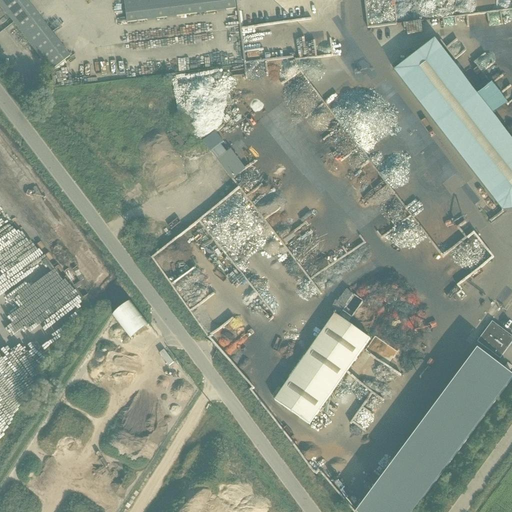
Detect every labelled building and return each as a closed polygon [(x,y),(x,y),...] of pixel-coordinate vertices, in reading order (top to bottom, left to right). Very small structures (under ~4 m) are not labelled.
[(25,0),(0,0),(0,6),(50,72),(69,57),(25,0)] [(133,0),(136,22),(236,9),(234,0),(133,0)] [(435,41),(403,66),(395,72),(449,142),(489,111),(435,41)] [(511,139),(489,111),(449,142),(503,212),(511,210),(511,139)] [(217,132),(205,142),(213,152),(222,145),(225,143),(217,132)] [(236,191),(198,219),(228,260),(230,259),(232,257),(230,255),(245,249),(242,243),(238,233),(235,228),(231,218),(234,215),(233,211),(241,208),(238,201),(243,197),(240,193),(239,190),(236,191)] [(130,302),(112,316),(131,340),(149,326),(130,302)] [(335,315),(329,323),(275,401),(302,420),(310,426),(370,339),(335,315)] [(511,336),(492,322),(477,342),(500,359),(511,342),(511,336)] [(472,349),(364,511),(418,511),(510,373),(472,349)] [(13,421),(25,397),(0,400),(0,438),(4,431),(13,424),(13,421)]
